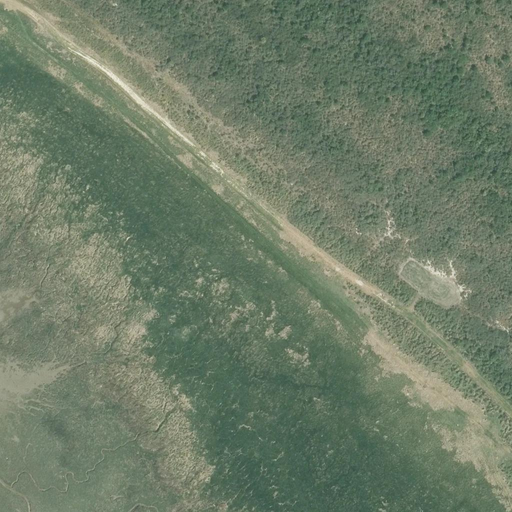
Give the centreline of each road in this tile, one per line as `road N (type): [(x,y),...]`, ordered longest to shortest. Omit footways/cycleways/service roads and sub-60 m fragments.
road 1 (track): [(410,317),(345,272),(97,62),(6,0)]
road 2 (track): [(410,317),(511,413)]
